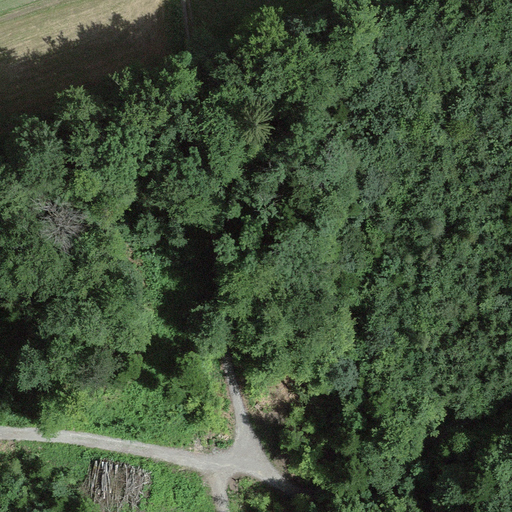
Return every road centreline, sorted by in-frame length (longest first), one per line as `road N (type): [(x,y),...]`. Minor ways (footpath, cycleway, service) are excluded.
road 1 (track): [(185,0),(246,474)]
road 2 (track): [(246,474),(375,476),(399,455),(511,405)]
road 3 (track): [(0,428),(76,422),(246,474)]
